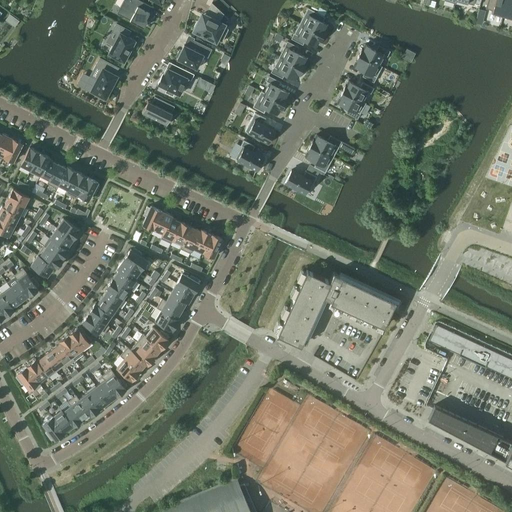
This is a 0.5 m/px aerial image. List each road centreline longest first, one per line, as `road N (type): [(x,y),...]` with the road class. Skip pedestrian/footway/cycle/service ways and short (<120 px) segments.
road 1 (unclassified): [(511,264),(459,244),(366,406)]
road 2 (residential): [(37,467),(90,438),(143,394),(206,310)]
road 3 (residential): [(366,406),(206,310)]
road 4 (residential): [(100,152),(182,0)]
road 5 (residential): [(511,487),(366,406)]
road 6 (residential): [(100,152),(250,222)]
road 7 (residential): [(0,348),(61,303),(107,230)]
road 8 (residential): [(250,222),(301,112)]
